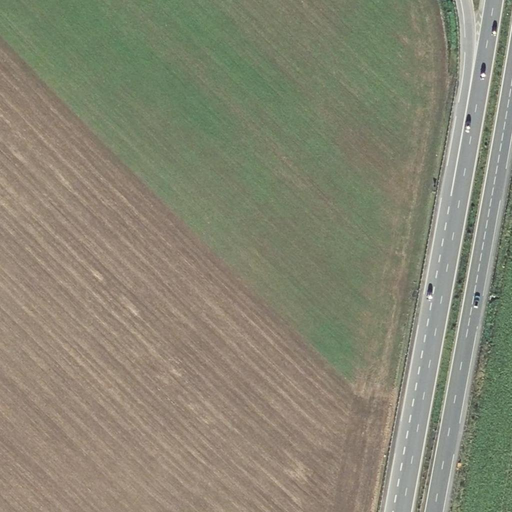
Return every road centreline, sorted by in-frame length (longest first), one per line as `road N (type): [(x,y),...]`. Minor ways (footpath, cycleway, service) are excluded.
road 1 (trunk): [(434,511),(511,79)]
road 2 (trunk): [(460,196),(402,511)]
road 3 (trunk): [(493,0),(460,196)]
road 4 (trunk): [(461,0),(467,49),(460,196)]
